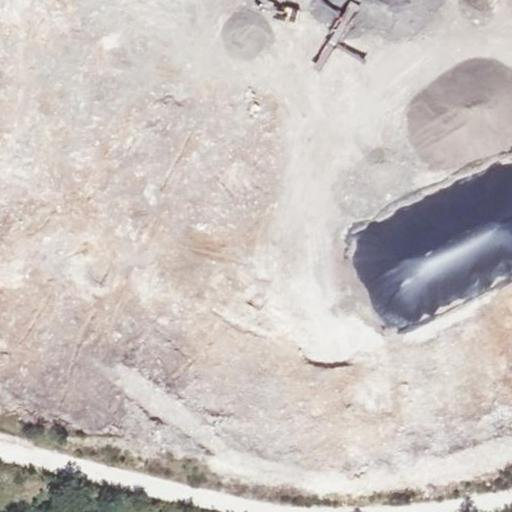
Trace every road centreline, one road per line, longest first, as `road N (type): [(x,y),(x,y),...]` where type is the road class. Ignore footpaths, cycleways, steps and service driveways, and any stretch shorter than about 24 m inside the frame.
road 1 (track): [(261,511),(0,456)]
road 2 (track): [(302,0),(308,16),(395,85)]
